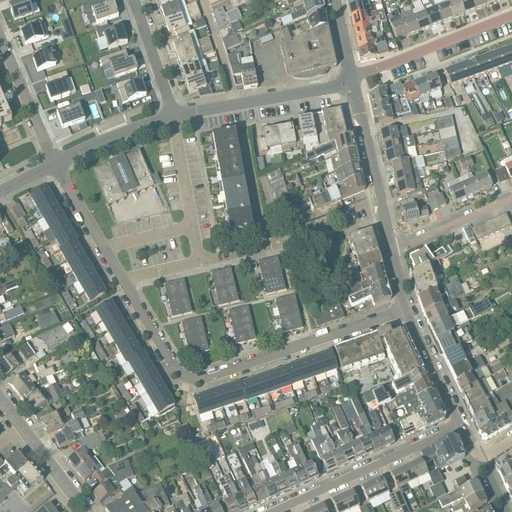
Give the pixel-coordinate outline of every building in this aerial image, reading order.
[(16,0),(18,5),(9,8),(14,22),(32,16),(28,5),(34,3),(32,0),(16,0)] [(111,4),(109,0),(97,0),(82,5),(85,14),(92,11),(96,25),(118,17),(113,3),(111,4)] [(157,0),(160,9),(177,4),(175,0),(157,0)] [(250,0),(230,0),(234,9),(251,2),(250,0)] [(293,23),(314,14),(323,10),(320,0),(316,0),(303,6),(304,10),(291,16),(293,23)] [(423,7),(431,28),(442,24),(434,1),(433,1),(432,0),(429,0),(428,1),(430,5),(423,7)] [(436,0),(434,1),(442,24),(453,19),(445,0),(436,0)] [(445,0),(453,19),(464,15),(458,0),(445,0)] [(458,0),(464,15),(475,11),(470,0),(458,0)] [(470,0),(475,11),(486,6),(483,0),(470,0)] [(367,15),(372,14),(370,9),(369,2),(368,2),(363,4),(348,8),(350,19),(366,15),(367,15)] [(188,13),(198,10),(196,3),(185,7),(188,13)] [(165,21),(181,16),(177,4),(160,9),(165,21)] [(414,18),(419,32),(431,28),(423,7),(425,13),(414,18)] [(225,14),(223,8),(211,12),(214,18),(225,14)] [(198,10),(188,13),(190,20),(201,16),(198,10)] [(229,25),(238,21),(242,20),(238,10),(225,15),(228,22),(229,25)] [(350,19),(353,30),(376,25),(386,22),(384,17),(383,11),(372,14),(367,15),(366,15),(350,19)] [(403,22),(409,37),(419,32),(414,18),(413,18),(411,12),(401,16),(403,22)] [(225,14),(214,18),(216,24),(227,20),(225,15),(225,14)] [(287,44),(327,27),(324,15),(306,22),(308,27),(293,33),(291,29),(282,32),(286,45),(287,44)] [(177,37),(187,34),(187,33),(190,32),(188,27),(186,28),(181,16),(165,21),(169,34),(175,32),(177,37)] [(397,41),(409,37),(403,22),(401,16),(389,21),(397,41)] [(48,38),(42,19),(29,24),(31,29),(21,33),(26,46),(48,38)] [(197,30),(206,27),(203,19),(195,22),(197,30)] [(227,20),(216,24),(217,27),(218,29),(229,25),(228,22),(227,20)] [(231,30),(233,36),(237,34),(236,32),(242,30),(238,21),(229,25),(231,30)] [(229,25),(218,29),(220,35),(231,31),(229,25)] [(355,41),(371,37),(370,31),(377,29),(376,25),(353,30),(355,41)] [(104,38),(108,50),(127,44),(122,28),(111,32),(109,27),(96,31),(99,40),(104,38)] [(287,44),(286,45),(280,47),(287,78),(294,77),(293,78),(297,79),(300,79),(303,79),(305,79),(308,79),(311,78),(314,77),(316,77),(317,76),(319,76),(322,74),(323,73),(324,72),(327,71),(326,70),(336,67),(327,27),(287,44)] [(231,31),(220,35),(222,41),(232,36),(233,36),(231,31)] [(74,38),(72,32),(64,34),(61,36),(63,42),(74,38)] [(177,57),(194,51),(187,34),(177,37),(179,43),(173,45),(177,57)] [(355,41),(358,52),(382,46),(385,45),(382,34),(371,37),(355,41)] [(260,40),(262,45),(273,40),(271,35),(260,40)] [(222,41),(225,47),(235,43),(233,39),(232,36),(222,41)] [(200,49),(211,45),(208,39),(198,42),(200,49)] [(394,42),(385,45),(382,46),(358,52),(360,63),(382,58),(398,52),(394,42)] [(211,45),(200,49),(202,56),(213,52),(211,45)] [(43,56),(33,59),(38,73),(56,66),(51,53),(56,52),(54,46),(41,50),(43,56)] [(181,69),(198,63),(194,51),(177,57),(181,69)] [(497,72),(509,67),(504,52),(492,56),(497,72)] [(120,53),(100,61),(102,67),(109,64),(114,79),(137,71),(133,60),(127,62),(126,58),(122,59),(120,53)] [(240,55),(227,57),(233,77),(241,75),(243,90),(257,88),(256,78),(253,64),(242,66),(240,55)] [(485,76),(497,72),(492,56),(480,60),(485,76)] [(473,80),(485,76),(480,60),(468,64),(473,80)] [(202,76),(207,74),(220,69),(217,63),(206,66),(207,68),(200,70),(198,63),(181,69),(185,82),(202,76)] [(461,84),(473,80),(468,64),(456,69),(461,84)] [(449,89),(461,84),(456,69),(444,73),(449,89)] [(69,80),(66,73),(46,80),(48,87),(45,88),(50,102),(69,96),(65,81),(69,80)] [(212,96),(209,87),(206,88),(202,76),(185,82),(190,94),(197,91),(199,98),(212,96)] [(429,95),(441,90),(436,76),(424,81),(429,95)] [(130,81),(116,85),(123,104),(146,96),(141,83),(132,86),(130,81)] [(418,99),(429,95),(424,81),(413,85),(418,99)] [(375,126),(413,118),(408,104),(406,100),(402,89),(400,84),(368,97),(375,126)] [(413,101),(418,99),(413,85),(402,89),(406,100),(408,104),(413,118),(418,116),(413,101)] [(0,94),(0,127),(1,127),(0,125),(11,120),(5,105),(12,102),(9,95),(2,98),(0,94)] [(81,98),(74,100),(73,101),(76,107),(79,106),(83,105),(81,98)] [(447,111),(452,109),(448,99),(444,101),(447,111)] [(79,106),(57,114),(62,129),(85,121),(79,106)] [(311,117),(311,119),(312,119),(319,150),(347,138),(340,111),(321,114),(321,115),(311,117)] [(497,123),(504,120),(500,113),(494,116),(497,123)] [(439,132),(454,128),(452,117),(436,121),(439,132)] [(304,156),(306,155),(306,156),(319,150),(312,119),(311,119),(298,121),(301,136),(303,148),(304,156)] [(487,130),(495,126),(491,119),(483,122),(487,130)] [(291,153),(291,150),(303,148),(301,136),(294,137),(292,126),(278,128),(282,154),(291,153)] [(268,157),(282,154),(278,128),(263,131),(265,142),(258,143),(258,139),(257,140),(260,155),(267,154),(268,157)] [(382,144),(405,139),(404,139),(402,128),(380,133),(382,144)] [(441,142),(457,139),(454,128),(439,132),(440,137),(441,142)] [(215,146),(235,142),(234,133),(235,133),(235,132),(212,136),(212,137),(213,137),(215,146)] [(346,153),(355,151),(351,136),(347,138),(319,150),(306,156),(308,161),(308,162),(316,159),(323,156),(326,162),(331,160),(346,153)] [(473,141),(477,151),(483,149),(478,138),(473,141)] [(385,154),(407,149),(408,149),(405,139),(382,144),(385,154)] [(444,153),(459,149),(457,139),(441,142),(444,153)] [(217,156),(237,152),(235,142),(215,146),(217,156)] [(409,160),(407,149),(385,154),(387,165),(391,165),(403,162),(403,161),(407,161),(409,160)] [(459,149),(444,153),(446,162),(460,156),(459,149)] [(334,174),(341,171),(359,166),(355,151),(346,153),(331,160),(334,174)] [(154,187),(150,178),(139,152),(93,172),(109,206),(125,199),(123,196),(136,190),(137,194),(154,187)] [(219,165),(239,162),(237,152),(217,156),(219,165)] [(465,160),(468,168),(474,166),(470,157),(465,160)] [(394,175),(417,170),(414,159),(409,160),(407,161),(403,161),(403,162),(391,165),(394,175)] [(463,171),(468,168),(465,160),(460,162),(463,171)] [(220,175),(241,171),(239,162),(219,165),(220,175)] [(322,180),(327,192),(344,185),(361,179),(359,166),(341,171),(334,174),(322,179),(322,180)] [(396,185),(419,180),(417,170),(394,175),(396,185)] [(499,185),(506,182),(500,170),(494,173),(495,176),(499,185)] [(222,185),(242,181),(241,171),(220,175),(222,185)] [(467,199),(479,194),(473,180),(471,174),(458,180),(467,199)] [(150,178),(154,187),(160,184),(156,175),(150,178)] [(473,180),(479,194),(492,188),(486,175),(473,180)] [(364,191),(361,179),(344,185),(327,192),(321,195),(313,198),(308,200),(307,201),(297,205),(300,211),(311,206),(313,212),(347,198),(364,191)] [(427,196),(425,192),(425,190),(421,190),(419,180),(396,185),(398,196),(405,195),(407,201),(413,200),(425,197),(427,196)] [(454,205),(467,199),(458,180),(448,184),(450,190),(448,191),(454,205)] [(224,195),(244,191),(242,181),(222,185),(224,195)] [(274,192),(276,199),(288,194),(286,187),(274,192)] [(431,190),(439,208),(446,205),(441,194),(439,195),(436,188),(431,190)] [(37,209),(52,200),(46,189),(31,199),(37,209)] [(432,211),(439,208),(431,190),(425,192),(427,196),(425,197),(432,211)] [(226,204),(246,201),(244,191),(224,195),(226,204)] [(319,192),(312,195),(311,193),(305,195),(307,201),(308,200),(313,198),(321,195),(319,192)] [(143,194),(111,206),(119,227),(166,210),(162,198),(147,204),(143,194)] [(43,220),(58,210),(52,200),(37,209),(43,220)] [(400,202),(401,210),(405,224),(418,220),(428,217),(426,208),(417,210),(416,207),(415,207),(413,200),(407,201),(400,202)] [(228,214),(248,210),(246,201),(226,204),(228,214)] [(17,220),(22,218),(25,216),(19,205),(11,210),(17,220)] [(49,230),(65,221),(58,210),(43,220),(49,230)] [(229,223),(250,220),(248,210),(228,214),(229,223)] [(511,226),(510,224),(506,215),(500,217),(505,229),(511,226)] [(499,231),(505,229),(500,217),(494,220),(499,231)] [(22,218),(17,220),(22,228),(27,226),(22,218)] [(250,220),(229,223),(231,233),(230,233),(230,234),(253,230),(253,229),(251,229),(250,220)] [(494,234),(499,231),(494,220),(488,222),(494,234)] [(55,240),(71,231),(65,221),(49,230),(55,240)] [(2,224),(8,234),(13,232),(7,222),(2,224)] [(488,236),(494,234),(488,222),(483,225),(488,236)] [(482,239),(488,236),(483,225),(477,227),(482,239)] [(476,241),(482,239),(477,227),(471,230),(474,237),(476,241)] [(30,241),(35,238),(30,230),(25,233),(30,241)] [(474,237),(471,230),(464,232),(467,240),(474,237)] [(59,251),(60,252),(75,243),(77,242),(71,231),(55,240),(61,250),(59,251)] [(353,252),(374,245),(371,233),(348,240),(350,247),(352,247),(353,252)] [(35,238),(30,241),(34,249),(40,246),(35,238)] [(0,251),(11,247),(8,240),(0,243),(0,251)] [(66,262),(81,253),(75,243),(60,252),(66,262)] [(357,263),(378,257),(374,245),(353,252),(357,263)] [(409,259),(415,272),(428,266),(438,262),(438,261),(446,257),(442,251),(430,258),(424,250),(418,255),(409,259)] [(42,262),(47,259),(42,251),(37,254),(42,262)] [(72,273),(87,264),(81,253),(66,262),(72,273)] [(344,284),(355,280),(360,277),(382,268),(378,257),(357,263),(359,271),(341,277),(344,284)] [(263,279),(281,275),(277,259),(278,259),(278,258),(257,263),(258,264),(259,263),(263,279)] [(47,259),(42,262),(47,270),(52,267),(47,259)] [(78,283),(93,274),(87,264),(72,273),(78,283)] [(432,278),(428,266),(415,272),(409,275),(413,287),(424,284),(423,282),(432,279),(432,278)] [(364,285),(358,288),(347,293),(345,293),(348,301),(386,284),(382,268),(360,277),(364,285)] [(216,290),(234,286),(230,270),(231,270),(231,269),(210,274),(211,275),(212,275),(216,290)] [(54,283),(60,279),(55,272),(50,275),(54,283)] [(84,293),(100,284),(93,274),(78,283),(84,293)] [(281,275),(263,279),(267,295),(265,295),(265,296),(286,291),(286,290),(284,291),(281,275)] [(413,287),(418,300),(448,286),(445,281),(434,286),(432,278),(432,279),(423,282),(424,284),(413,287)] [(60,279),(54,283),(59,290),(64,287),(60,279)] [(6,292),(18,287),(15,281),(4,285),(6,292)] [(169,302),(187,297),(183,282),(184,281),(163,286),(164,286),(165,286),(169,302)] [(418,300),(423,315),(455,301),(464,296),(457,281),(448,286),(418,300)] [(84,293),(90,304),(106,295),(100,284),(84,293)] [(386,284),(348,301),(342,304),(343,307),(349,308),(351,307),(371,299),(374,308),(390,301),(386,284)] [(234,286),(216,290),(220,306),(218,307),(239,302),(237,302),(234,286)] [(67,303),(72,300),(67,292),(62,295),(67,303)] [(280,317),(298,313),(294,297),(295,297),(295,296),(275,301),(275,302),(276,301),(280,317)] [(187,297),(169,302),(173,318),(171,318),(192,314),(192,313),(191,313),(187,297)] [(72,300),(67,303),(71,311),(77,308),(72,300)] [(429,327),(431,332),(449,323),(488,303),(487,302),(471,310),(469,307),(459,311),(455,301),(423,315),(424,316),(429,327)] [(436,342),(453,334),(452,332),(492,310),(488,303),(449,323),(431,332),(436,342)] [(102,323),(117,314),(111,304),(96,313),(102,323)] [(333,309),(338,321),(344,319),(340,306),(333,309)] [(233,328),(251,324),(247,308),(249,308),(248,307),(228,312),(228,313),(229,313),(233,328)] [(0,323),(5,321),(6,322),(24,314),(21,308),(2,316),(2,315),(0,315),(0,323)] [(331,323),(338,321),(333,309),(327,311),(331,323)] [(324,326),(331,323),(327,311),(320,314),(324,326)] [(37,320),(42,333),(59,326),(53,313),(37,320)] [(298,313),(280,317),(284,333),(282,333),(282,334),(303,329),(303,328),(301,329),(298,313)] [(108,333),(123,324),(117,314),(102,323),(108,333)] [(317,328),(324,326),(320,314),(313,316),(317,328)] [(497,317),(500,324),(505,322),(501,315),(497,317)] [(186,340),(204,335),(200,320),(202,319),(201,319),(181,324),(182,324),(186,340)] [(85,333),(90,330),(85,322),(80,325),(85,333)] [(63,328),(68,335),(73,332),(74,331),(68,324),(63,328)] [(114,344),(129,335),(123,324),(108,333),(114,344)] [(251,324),(233,328),(237,344),(235,345),(256,340),(255,340),(251,324)] [(0,330),(0,343),(1,343),(14,337),(10,326),(0,330)] [(90,330),(85,333),(90,341),(95,338),(90,330)] [(384,358),(380,347),(379,343),(381,342),(399,382),(421,372),(402,332),(398,334),(394,335),(391,330),(381,333),(382,334),(382,333),(384,336),(377,338),(335,352),(343,375),(385,361),(383,358),(384,358)] [(443,357),(459,349),(472,342),(465,330),(454,336),(453,334),(436,342),(443,357)] [(120,354),(135,345),(129,335),(114,344),(120,354)] [(204,335),(186,340),(190,356),(188,356),(188,357),(209,352),(209,351),(208,351),(204,335)] [(97,353),(102,350),(97,343),(92,346),(97,353)] [(19,375),(34,369),(36,367),(35,364),(39,361),(27,345),(0,364),(0,372),(5,379),(15,371),(19,375)] [(126,364),(128,363),(141,355),(135,345),(120,354),(126,364)] [(450,372),(451,373),(471,361),(479,357),(485,354),(483,350),(481,351),(479,348),(463,357),(459,349),(443,357),(451,372),(450,372)] [(102,350),(97,353),(102,361),(107,358),(102,350)] [(92,358),(96,357),(95,355),(92,351),(87,354),(89,358),(90,359),(92,358)] [(134,374),(149,365),(143,354),(141,355),(128,363),(134,374)] [(325,375),(337,371),(331,354),(320,358),(325,375)] [(471,361),(451,373),(456,384),(477,372),(479,370),(485,368),(479,357),(471,361)] [(314,379),(325,375),(320,358),(308,362),(314,379)] [(302,383),(314,379),(308,362),(296,366),(302,383)] [(110,374),(115,371),(110,363),(105,366),(110,374)] [(140,384),(156,375),(149,365),(134,374),(140,384)] [(291,387),(302,383),(296,366),(285,370),(285,371),(291,387)] [(495,424),(511,414),(511,366),(485,381),(461,396),(471,416),(479,433),(495,424)] [(11,387),(17,395),(31,386),(45,379),(52,376),(56,374),(53,367),(45,370),(46,371),(39,374),(36,367),(34,369),(19,375),(8,383),(11,387)] [(461,395),(461,396),(485,381),(479,370),(477,372),(456,384),(461,395)] [(115,371),(110,374),(114,382),(119,379),(115,371)] [(291,388),(291,387),(285,371),(274,374),(280,392),(291,388)] [(406,394),(415,390),(412,384),(426,377),(423,371),(421,372),(399,382),(392,385),(397,394),(405,390),(406,394)] [(268,395),(280,392),(274,374),(263,378),(268,395)] [(146,395),(162,386),(156,375),(140,384),(146,395)] [(397,409),(403,407),(404,406),(433,392),(426,377),(412,384),(415,390),(406,394),(393,400),(397,409)] [(257,399),(268,395),(263,378),(251,382),(257,399)] [(17,395),(24,405),(40,393),(49,389),(45,379),(31,386),(17,395)] [(37,421),(54,414),(49,407),(63,401),(61,395),(72,391),(68,381),(49,389),(40,393),(24,405),(33,416),(37,421)] [(246,403),(257,399),(251,382),(240,386),(245,402),(246,403)] [(329,386),(331,392),(340,389),(338,383),(329,386)] [(122,395),(127,392),(122,384),(117,387),(122,395)] [(234,406),(245,402),(240,386),(240,385),(228,389),(234,406)] [(153,405),(168,396),(162,386),(146,395),(153,405)] [(323,395),(331,392),(329,386),(320,389),(323,395)] [(222,410),(234,406),(228,389),(217,393),(222,410)] [(372,393),(375,400),(378,407),(390,401),(388,396),(385,396),(382,389),(372,393)] [(306,394),(308,399),(317,396),(315,391),(306,394)] [(127,392),(122,395),(127,403),(132,400),(127,392)] [(423,420),(427,429),(444,422),(445,418),(433,392),(404,406),(403,407),(409,420),(423,414),(425,418),(423,420)] [(211,413),(222,410),(217,393),(205,397),(211,413)] [(300,402),(308,399),(306,394),(298,397),(300,402)] [(153,405),(159,416),(174,407),(168,396),(153,405)] [(199,417),(211,413),(205,397),(194,400),(199,417)] [(328,403),(326,398),(319,401),(321,406),(328,403)] [(283,402),(285,407),(294,404),(292,399),(283,402)] [(374,453),(383,449),(376,434),(371,436),(369,432),(370,432),(356,400),(351,403),(358,419),(374,453)] [(276,410),(285,407),(283,402),(275,405),(276,410)] [(134,415),(139,412),(135,405),(130,408),(134,415)] [(261,409),(263,415),(271,412),(269,407),(261,409)] [(355,462),(364,458),(358,443),(353,445),(351,441),(352,440),(347,430),(349,429),(339,407),(332,410),(342,432),(341,432),(355,462)] [(48,435),(64,427),(61,420),(71,416),(68,409),(55,415),(54,414),(37,421),(40,424),(39,424),(48,435)] [(74,423),(79,421),(91,415),(88,409),(71,416),(74,423)] [(254,418),(263,415),(261,409),(252,412),(254,418)] [(117,421),(126,418),(124,411),(115,415),(117,421)] [(139,412),(134,415),(139,423),(144,420),(139,412)] [(371,423),(376,434),(383,449),(394,444),(387,429),(381,432),(379,428),(381,427),(374,412),(368,414),(371,423)] [(238,417),(240,423),(248,420),(246,414),(238,417)] [(405,440),(427,429),(423,420),(425,418),(423,414),(409,420),(400,424),(398,421),(392,424),(397,437),(402,435),(405,440)] [(511,414),(495,424),(479,433),(482,440),(486,441),(511,425),(511,414)] [(231,426),(240,423),(238,417),(229,420),(231,426)] [(364,458),(374,453),(358,419),(353,421),(360,437),(361,436),(363,440),(358,443),(364,458)] [(59,450),(79,441),(84,439),(81,432),(84,431),(79,421),(74,423),(64,428),(66,433),(54,439),(59,450)] [(215,425),(217,431),(226,428),(223,422),(215,425)] [(208,434),(217,431),(215,425),(206,428),(208,434)] [(194,441),(187,427),(182,429),(188,444),(194,441)] [(296,433),(294,428),(286,431),(289,436),(296,433)] [(84,439),(79,441),(84,452),(101,445),(100,444),(106,441),(102,432),(96,435),(96,434),(84,439)] [(345,466),(355,462),(341,432),(337,434),(340,441),(336,443),(339,451),(345,466)] [(327,475),(336,470),(319,433),(314,435),(316,439),(311,441),(321,462),(315,464),(322,477),(327,474),(327,475)] [(336,470),(345,466),(339,451),(334,453),(333,450),(334,450),(327,435),(322,437),(320,433),(319,433),(336,470)] [(437,471),(464,458),(457,442),(451,440),(421,454),(424,461),(425,464),(432,461),(436,470),(437,471)] [(308,483),(293,449),(292,446),(286,448),(296,470),(291,473),(298,488),(308,483)] [(293,449),(308,483),(318,479),(311,463),(307,465),(298,447),(293,449)] [(89,462),(93,459),(89,453),(85,456),(80,450),(75,454),(76,455),(68,462),(76,472),(89,462)] [(495,467),(498,474),(511,466),(511,452),(496,462),(495,467)] [(15,478),(30,465),(19,453),(5,466),(3,463),(0,466),(0,477),(1,479),(9,472),(15,478)] [(288,492),(298,488),(291,473),(285,475),(285,474),(286,473),(277,454),(272,457),(288,492)] [(277,497),(288,492),(272,457),(266,459),(275,477),(276,479),(270,482),(277,497)] [(238,511),(244,511),(248,510),(241,495),(237,497),(221,459),(216,462),(223,479),(238,511)] [(258,506),(268,501),(249,460),(247,461),(246,459),(243,460),(256,489),(252,490),(258,506)] [(268,501),(277,497),(270,482),(265,484),(265,483),(266,483),(258,465),(255,466),(256,468),(254,469),(249,460),(268,501)] [(116,477),(131,470),(127,461),(108,469),(101,474),(100,471),(98,472),(89,462),(76,472),(84,483),(93,477),(97,483),(103,478),(106,482),(110,478),(112,480),(116,476),(116,477)] [(418,481),(428,476),(427,474),(421,461),(411,466),(418,481)] [(18,482),(28,494),(43,480),(30,465),(15,478),(0,490),(0,505),(6,500),(5,499),(13,492),(11,489),(17,484),(16,483),(18,482)] [(408,485),(418,481),(411,466),(401,471),(408,485)] [(511,466),(498,474),(504,486),(511,482),(511,466)] [(241,495),(248,510),(257,506),(252,497),(240,469),(235,471),(244,494),(241,495)] [(106,482),(105,482),(107,484),(93,495),(100,504),(114,494),(115,496),(122,490),(118,485),(121,483),(133,477),(131,470),(116,477),(116,476),(112,480),(110,478),(106,482)] [(437,471),(436,470),(427,474),(428,476),(433,486),(442,482),(437,471)] [(397,490),(408,485),(401,471),(390,475),(397,490)] [(238,511),(223,479),(218,481),(225,497),(221,499),(226,511),(238,511)] [(378,499),(389,494),(382,479),(371,484),(378,499)] [(455,483),(459,490),(466,487),(463,479),(455,483)] [(465,504),(482,495),(476,483),(439,501),(442,509),(463,499),(465,504)] [(368,503),(378,499),(371,484),(361,489),(368,503)] [(432,495),(443,490),(440,484),(430,489),(432,495)] [(106,511),(159,511),(161,511),(162,509),(169,506),(160,485),(137,495),(126,500),(105,510),(106,511)] [(226,511),(221,499),(211,503),(204,486),(198,489),(209,511),(226,511)] [(126,500),(137,495),(131,487),(122,494),(126,500)] [(198,511),(209,511),(198,489),(193,491),(201,508),(198,510),(198,511)] [(432,495),(435,500),(446,495),(443,490),(432,495)] [(394,494),(401,508),(406,506),(399,491),(394,494)] [(348,511),(349,511),(359,507),(352,492),(342,497),(348,511)] [(395,511),(401,508),(394,494),(389,496),(395,511)] [(183,502),(188,511),(198,511),(198,510),(194,511),(187,495),(181,497),(182,502),(183,502)] [(458,511),(461,511),(462,511),(469,511),(486,504),(482,495),(465,504),(452,510),(452,511),(458,511)] [(336,511),(348,511),(342,497),(332,502),(336,511)] [(174,511),(188,511),(183,502),(182,502),(172,506),(173,508),(174,511)]
